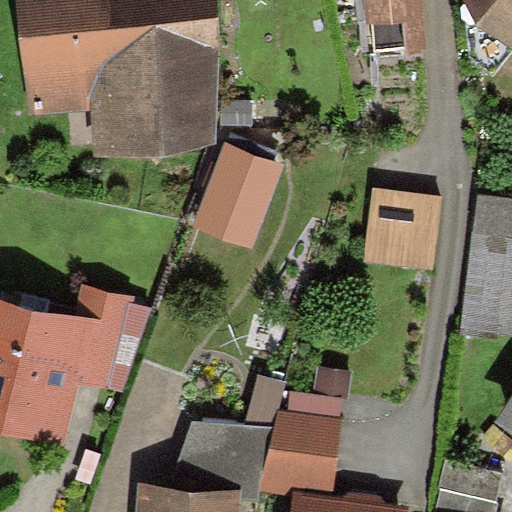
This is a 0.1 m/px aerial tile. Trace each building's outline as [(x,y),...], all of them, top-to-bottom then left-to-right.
[(114,82),(108,0),(24,0),(35,101),(84,98),(82,81),(114,82)] [(218,0),(108,0),(114,82),(112,140),(219,125),(221,47),(218,0)] [(363,0),(365,14),(415,11),(414,0),(363,0)] [(511,0),(497,0),(511,11),(511,0)] [(441,196),(379,188),(370,251),(433,259),(441,196)] [(511,194),(482,189),(474,226),(511,231),(511,194)] [(150,304),(93,291),(87,321),(78,356),(106,362),(103,377),(133,384),(150,304)] [(87,321),(0,297),(0,410),(59,426),(78,356),(87,321)] [(204,454),(205,417),(194,415),(165,488),(232,493),(260,496),(265,489),(245,487),(247,458),(204,454)] [(278,423),(205,417),(204,454),(247,458),(245,487),(265,489),(265,454),(278,423)] [(497,511),(507,469),(446,456),(432,511),(497,511)] [(165,488),(150,487),(148,511),(231,511),(232,493),(165,488)] [(401,511),(402,508),(302,495),(299,511),(401,511)]
